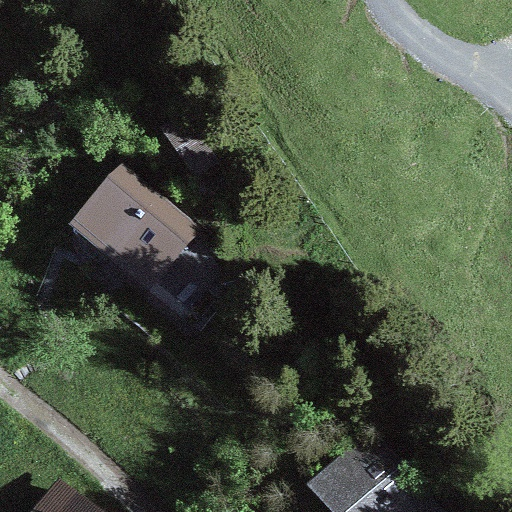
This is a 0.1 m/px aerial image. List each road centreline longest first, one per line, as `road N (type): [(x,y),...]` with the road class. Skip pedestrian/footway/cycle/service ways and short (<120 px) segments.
road 1 (track): [(140,511),(0,391)]
road 2 (track): [(369,0),(406,46),(511,109)]
